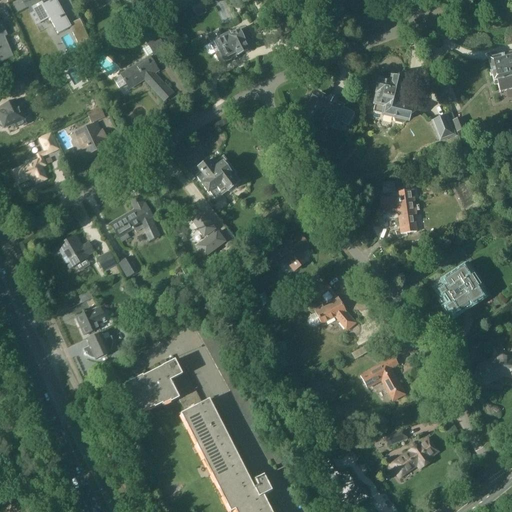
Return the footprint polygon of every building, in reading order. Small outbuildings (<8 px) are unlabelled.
[(58,34),(70,27),(56,0),(55,0),(53,0),(44,6),(42,3),(32,8),(33,9),(34,8),(41,22),(50,18),(58,34)] [(183,6),(185,9),(191,7),(194,14),(206,8),(202,0),(198,0),(191,3),(190,2),(183,6)] [(143,18),(138,21),(141,27),(147,24),(143,18)] [(2,24),(0,24),(0,62),(13,57),(4,37),(7,35),(2,24)] [(90,42),(83,27),(72,32),(79,47),(90,42)] [(251,49),(253,46),(250,40),(247,39),(246,38),(250,36),(245,27),(238,31),(239,32),(231,36),(230,34),(221,39),(218,34),(215,35),(214,33),(207,37),(215,53),(219,62),(221,61),(221,63),(224,61),(224,62),(251,49)] [(155,55),(165,48),(158,36),(147,42),(155,55)] [(500,92),(501,92),(511,89),(511,53),(488,59),(492,73),(490,73),(490,76),(492,75),(495,85),(498,84),(500,92)] [(121,75),(114,79),(119,88),(127,84),(130,89),(145,79),(164,101),(173,93),(165,84),(164,85),(154,74),(159,71),(150,57),(121,75)] [(28,92),(42,84),(39,77),(24,84),(28,92)] [(401,81),(392,79),(390,81),(384,79),(381,81),(380,84),(377,84),(376,89),(379,90),(373,113),(395,118),(396,122),(403,123),(405,120),(408,121),(411,108),(398,105),(403,85),(401,81)] [(337,130),(340,123),(348,126),(354,115),(350,113),(351,112),(348,111),(348,110),(335,103),(336,101),(335,99),(332,98),(331,98),(330,100),(327,99),(328,98),(323,96),(323,97),(318,94),(316,94),(312,102),(309,103),(304,112),(310,115),(309,116),(310,117),(311,120),(314,122),(318,121),(319,122),(319,121),(337,130)] [(0,127),(1,128),(2,128),(3,128),(4,128),(5,128),(5,129),(15,124),(17,127),(26,123),(24,119),(30,116),(22,98),(2,107),(4,111),(0,112),(0,117),(1,120),(0,120),(0,127)] [(87,114),(91,124),(105,118),(100,108),(87,114)] [(447,117),(433,122),(437,133),(443,131),(446,138),(454,135),(447,117)] [(452,122),(456,133),(466,129),(462,118),(452,122)] [(91,154),(107,146),(96,123),(76,133),(83,149),(88,147),(91,154)] [(46,166),(43,158),(60,150),(51,132),(38,138),(44,152),(37,155),(39,160),(14,171),(20,184),(34,177),(37,184),(47,180),(42,167),(46,166)] [(202,172),(197,176),(203,184),(202,185),(209,193),(216,187),(220,192),(221,192),(226,188),(228,192),(237,185),(229,175),(231,173),(230,172),(223,163),(214,169),(208,161),(199,168),(202,172)] [(401,234),(417,232),(415,215),(417,215),(413,190),(399,192),(399,199),(381,197),(380,210),(398,213),(401,234)] [(127,216),(111,225),(119,238),(127,233),(134,229),(134,230),(136,233),(143,229),(149,242),(160,237),(155,225),(142,197),(132,202),(137,212),(137,213),(135,214),(134,213),(128,216),(127,216)] [(277,207),(262,217),(268,227),(283,218),(277,207)] [(214,229),(202,213),(192,220),(204,237),(206,235),(209,239),(197,247),(204,257),(224,243),(227,248),(234,243),(227,233),(221,238),(217,233),(215,234),(212,231),(214,229)] [(301,254),(309,248),(299,235),(278,251),(279,252),(274,255),(273,254),(268,257),(261,245),(250,251),(258,265),(268,259),(273,269),(279,266),(276,260),(281,255),(294,272),(307,262),(301,254)] [(87,256),(94,252),(89,243),(82,247),(75,236),(58,246),(65,257),(64,257),(71,269),(88,258),(87,256)] [(110,252),(97,258),(104,272),(117,266),(110,252)] [(140,271),(131,256),(118,263),(127,279),(140,271)] [(442,300),(446,305),(441,308),(447,318),(450,316),(453,321),(462,314),(459,310),(467,305),(470,309),(486,299),(480,290),(482,289),(478,283),(480,282),(477,278),(476,279),(472,273),(470,274),(464,265),(440,281),(443,286),(431,293),(438,303),(442,300)] [(318,300),(321,297),(331,289),(326,283),(313,294),(318,300)] [(314,311),(316,314),(311,316),(308,319),(308,322),(309,325),(313,327),(316,326),(321,324),(334,317),(337,318),(347,331),(355,324),(346,313),(338,298),(331,289),(321,297),(328,304),(325,306),(324,305),(321,307),(321,308),(314,311)] [(305,301),(312,295),(309,291),(302,296),(305,301)] [(98,324),(106,320),(101,308),(93,312),(92,311),(78,318),(86,335),(100,328),(98,324)] [(194,324),(206,317),(203,312),(191,319),(194,324)] [(209,322),(206,317),(194,324),(196,329),(209,322)] [(209,322),(196,329),(199,334),(212,328),(209,322)] [(199,334),(202,339),(214,333),(212,328),(199,334)] [(214,333),(202,339),(205,345),(217,338),(214,333)] [(84,350),(86,353),(87,355),(90,357),(93,358),(95,359),(98,359),(102,358),(104,357),(107,356),(109,354),(111,352),(112,349),(113,346),(113,343),(113,340),(112,337),(112,336),(105,339),(103,335),(88,341),(90,346),(84,349),(84,350)] [(217,338),(205,345),(208,350),(220,343),(217,338)] [(208,350),(210,355),(223,348),(220,343),(208,350)] [(352,355),(355,360),(373,350),(370,344),(352,355)] [(226,353),(223,348),(210,355),(213,360),(226,353)] [(226,353),(213,360),(216,365),(228,359),(226,353)] [(511,358),(503,355),(478,367),(476,375),(479,382),(487,385),(504,376),(511,378),(511,358)] [(391,368),(398,364),(395,358),(361,376),(367,389),(382,381),(393,402),(405,395),(391,368)] [(233,367),(228,359),(216,365),(221,374),(233,367)] [(143,375),(124,385),(139,414),(147,410),(147,411),(155,407),(155,408),(163,404),(163,405),(171,402),(171,403),(179,399),(186,412),(202,403),(183,366),(179,368),(175,360),(162,366),(163,367),(143,377),(143,375)] [(236,373),(233,367),(221,374),(224,379),(236,373)] [(236,373),(224,379),(227,384),(239,378),(236,373)] [(242,383),(239,378),(227,384),(229,390),(242,383)] [(242,383),(229,390),(232,395),(245,388),(242,383)] [(247,393),(245,388),(232,395),(235,400),(247,393)] [(238,405),(250,398),(247,393),(235,400),(238,405)] [(253,404),(250,398),(238,405),(241,410),(253,404)] [(186,412),(181,415),(230,511),(232,511),(235,511),(236,511),(271,511),(264,496),(272,492),(264,476),(255,481),(258,487),(255,489),(209,400),(202,403),(186,412)] [(256,409),(253,404),(241,410),(244,416),(256,409)] [(256,409),(244,416),(246,421),(259,414),(256,409)] [(262,419),(259,414),(246,421),(249,426),(262,419)] [(262,419),(249,426),(252,431),(264,424),(262,419)] [(267,430),(264,424),(252,431),(255,436),(267,430)] [(403,428),(384,435),(388,446),(404,440),(402,435),(406,433),(403,428)] [(270,435),(267,430),(255,436),(258,441),(270,435)] [(270,435),(258,441),(261,447),(273,440),(270,435)] [(276,445),(273,440),(261,447),(263,452),(276,445)] [(431,442),(423,448),(420,444),(391,465),(400,477),(419,464),(421,468),(425,465),(433,460),(431,458),(436,454),(437,453),(437,452),(437,451),(437,450),(431,442)] [(279,450),(276,445),(263,452),(266,457),(279,450)] [(279,450),(266,457),(269,462),(274,459),(281,455),(279,450)] [(281,455),(274,459),(278,465),(285,461),(281,455)] [(364,500),(371,495),(364,484),(362,485),(350,468),(341,474),(329,456),(323,460),(322,458),(317,462),(334,485),(337,483),(349,500),(359,493),(364,500)]
